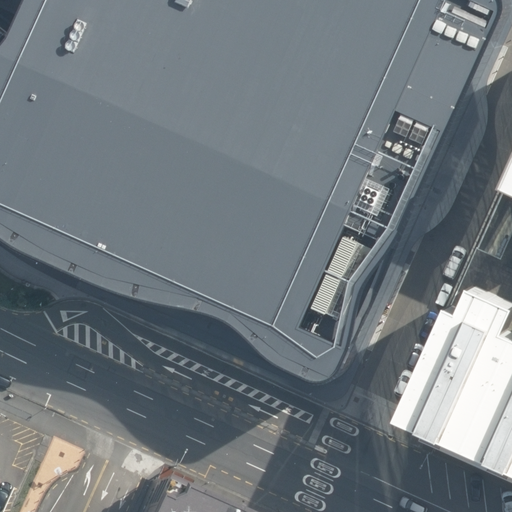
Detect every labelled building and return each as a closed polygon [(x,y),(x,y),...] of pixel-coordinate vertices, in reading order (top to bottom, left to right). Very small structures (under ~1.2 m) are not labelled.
[(511,0),(25,0),(13,27),(24,32),(0,62),(0,222),(8,228),(28,242),(66,260),(290,361),(317,373),(328,376),(339,376),(349,372),(354,367),(388,290),(393,277),(400,263),(415,227),(465,111),(511,4),(511,0)] [(393,277),(388,290),(394,292),(416,240),(436,223),(453,206),(462,191),(484,140),(486,130),(487,121),(487,107),(487,94),(487,84),(511,27),(511,4),(465,111),(415,227),(400,263),(393,277)] [(0,53),(18,31),(0,17),(0,53)] [(511,206),(477,292),(465,317),(511,338),(511,206)] [(66,260),(28,242),(21,257),(44,271),(283,378),(290,361),(66,260)] [(511,338),(511,335),(511,307),(477,292),(465,317),(427,415),(421,433),(423,435),(420,442),(511,483),(511,338)] [(225,511),(151,479),(136,511),(225,511)]
